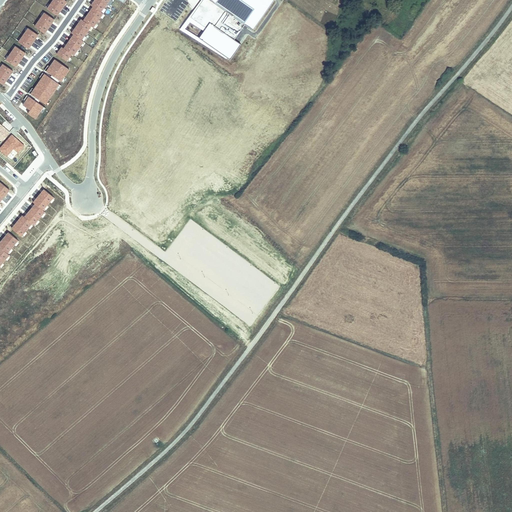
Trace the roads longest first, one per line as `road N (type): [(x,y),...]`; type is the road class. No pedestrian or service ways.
road 1 (unclassified): [(511,5),(410,127),(184,431),(93,511)]
road 2 (residential): [(147,6),(98,95),(87,199),(50,160)]
road 3 (residential): [(81,0),(3,101)]
